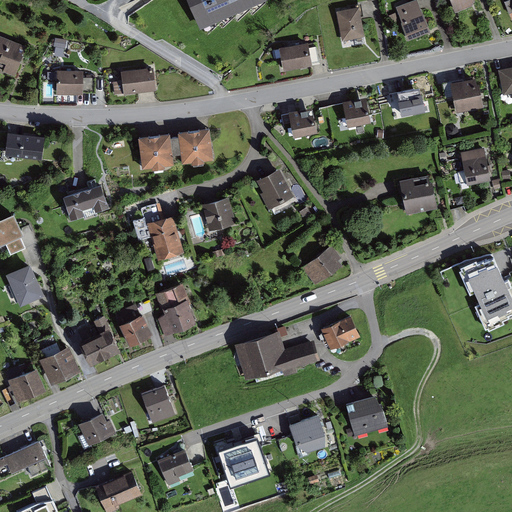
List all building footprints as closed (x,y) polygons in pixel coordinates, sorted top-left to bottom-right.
[(191,0),(202,25),(259,0),(191,0)] [(431,30),(418,0),(415,0),(397,8),(409,39),(431,30)] [(475,4),(473,0),(449,0),(455,12),(475,4)] [(364,37),(359,8),(337,12),(343,41),(364,37)] [(28,46),(0,36),(0,64),(4,66),(2,72),(16,77),(28,46)] [(306,42),(278,48),(283,71),(317,64),(313,45),(307,47),(306,42)] [(511,67),(499,70),(504,94),(511,92),(511,67)] [(157,90),(153,68),(120,72),(121,83),(113,84),(115,96),(157,90)] [(82,72),(51,72),(52,83),(57,83),(57,96),(97,95),(97,78),(82,78),(82,72)] [(475,78),(450,84),(457,112),(482,106),(475,78)] [(426,112),(420,87),(396,92),(402,117),(426,112)] [(366,99),(342,103),(347,126),(371,122),(366,99)] [(311,110),(287,115),(292,138),(316,132),(311,110)] [(209,128),(178,133),(182,163),(214,158),(209,128)] [(42,137),(7,134),(5,155),(40,159),(42,137)] [(168,134),(136,139),(141,168),(173,163),(168,134)] [(485,157),(459,163),(465,187),(490,181),(485,157)] [(291,195),(277,168),(255,180),(269,207),(291,195)] [(436,207),(429,176),(397,183),(404,214),(436,207)] [(101,184),(64,197),(73,220),(110,207),(101,184)] [(227,198),(202,205),(211,234),(235,227),(227,198)] [(143,218),(133,221),(140,244),(151,240),(158,261),(184,252),(172,215),(164,217),(160,203),(140,210),(143,218)] [(313,209),(310,205),(303,210),(306,214),(313,209)] [(12,209),(0,214),(0,248),(25,238),(12,209)] [(344,259),(330,243),(306,265),(320,281),(344,259)] [(511,318),(511,288),(495,250),(461,265),(488,329),(511,318)] [(43,295),(27,262),(4,274),(19,306),(43,295)] [(193,326),(177,284),(155,293),(163,313),(158,318),(165,337),(193,326)] [(136,302),(115,312),(131,346),(152,336),(136,302)] [(103,331),(78,342),(90,367),(122,353),(104,312),(96,316),(103,331)] [(351,314),(322,328),(331,346),(360,332),(351,314)] [(266,335),(237,345),(248,380),(318,357),(312,341),(272,354),(266,335)] [(57,342),(37,351),(52,383),(76,372),(65,347),(60,349),(57,342)] [(33,369),(9,379),(19,401),(42,391),(33,369)] [(178,414),(166,385),(143,395),(156,423),(178,414)] [(387,427),(378,396),(345,405),(354,437),(387,427)] [(107,412),(79,424),(88,445),(116,434),(107,412)] [(326,444),(318,417),(290,425),(298,452),(326,444)] [(243,431),(215,439),(222,462),(250,453),(243,431)] [(37,440),(2,456),(10,474),(26,467),(32,475),(49,467),(37,440)] [(195,469),(185,449),(158,462),(169,482),(195,469)] [(131,472),(95,486),(105,509),(140,494),(131,472)] [(37,504),(20,511),(58,511),(46,485),(31,492),(37,504)]
